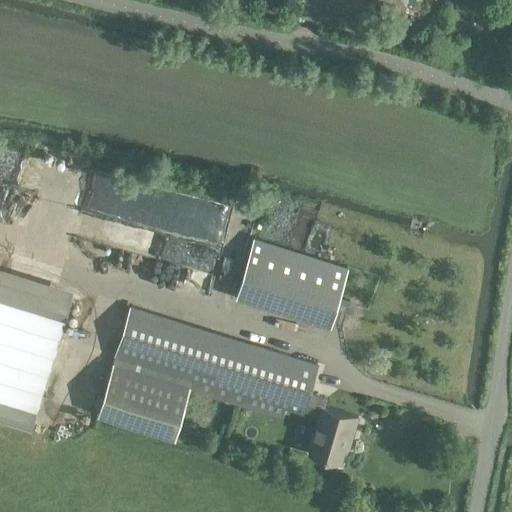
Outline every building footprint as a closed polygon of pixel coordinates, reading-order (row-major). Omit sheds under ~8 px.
[(379,0),(402,8),(405,0),(379,0)] [(94,244),(208,271),(214,248),(189,242),(192,229),(143,217),(146,205),(126,200),(127,193),(107,188),(98,222),(99,222),(94,244)] [(238,295),(331,324),(350,266),(257,238),(238,295)] [(70,298),(0,276),(0,416),(30,426),(70,298)] [(318,362),(129,302),(115,363),(192,387),(282,416),(286,405),(303,412),(320,417),(308,455),(340,465),(350,433),(354,435),(359,417),(323,405),(325,398),(309,392),(318,362)] [(174,436),(189,388),(114,365),(99,413),(174,436)]
